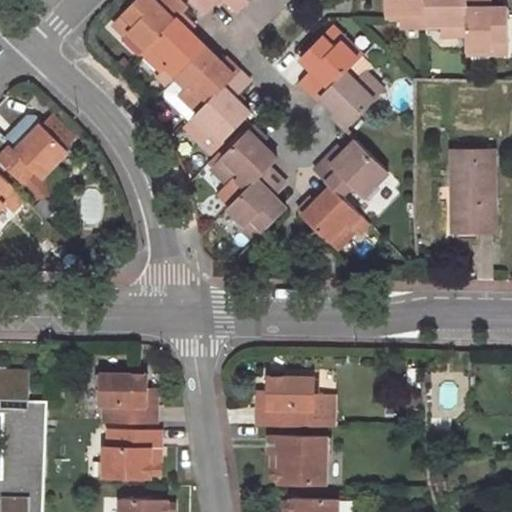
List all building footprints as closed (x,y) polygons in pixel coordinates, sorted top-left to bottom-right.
[(145,51),(183,13),(188,8),(179,0),(160,0),(160,1),(158,0),(137,0),(115,22),(127,35),(124,39),(141,56),(145,51)] [(193,0),(206,12),(217,0),(225,0),(237,12),(248,0),(193,0)] [(400,17),(400,26),(428,25),(427,0),(387,0),(387,17),(400,17)] [(440,25),(440,35),(468,35),(467,0),(427,0),(428,25),(440,25)] [(469,48),(492,48),(492,53),(510,53),(510,16),(509,16),(508,9),(493,9),(492,0),(467,0),(468,35),(469,48)] [(145,51),(164,70),(170,64),(180,73),(207,46),(192,31),(196,27),(183,13),(145,51)] [(343,39),(330,27),(301,57),(313,69),(302,81),(319,99),(322,95),(350,67),(363,53),(346,35),(343,39)] [(187,86),(181,93),(200,111),(239,70),(227,57),(222,62),(207,46),(180,73),(177,76),(187,86)] [(346,129),(385,89),(367,71),(360,77),(350,67),(322,95),(337,110),(332,116),(346,129)] [(224,139),(247,117),(252,112),(237,97),(251,82),(239,70),(200,111),(193,118),(210,134),(215,129),(224,139)] [(43,173),(69,147),(43,120),(37,114),(30,114),(8,137),(12,142),(0,154),(0,155),(25,180),(37,167),(43,173)] [(185,125),(212,151),(224,139),(215,129),(210,134),(193,118),(185,125)] [(254,124),(214,166),(233,185),(240,178),(250,188),(270,168),(279,159),(263,143),(268,139),(254,124)] [(353,208),(378,182),(368,172),(379,160),(357,139),(346,151),(336,161),(331,155),(316,171),(332,187),(353,208)] [(340,145),(331,155),(336,161),(346,151),(340,145)] [(495,150),(454,150),(454,224),(474,223),(475,231),(496,230),(495,150)] [(10,179),(0,168),(0,204),(4,201),(8,204),(20,191),(13,184),(10,179)] [(247,224),(244,227),(256,240),(287,208),(275,196),(287,185),(270,168),(250,188),(230,208),(247,224)] [(299,211),(338,249),(356,230),(360,234),(370,224),(353,208),(332,187),(317,202),(312,197),(299,211)] [(455,231),(475,231),(474,223),(454,224),(455,231)] [(0,365),(0,511),(43,511),(46,399),(29,399),(30,366),(0,365)] [(105,419),(157,420),(158,405),(156,406),(157,403),(147,403),(147,388),(147,373),(144,372),(133,372),(101,371),(100,402),(104,402),(105,419)] [(422,405),(420,378),(384,381),(386,408),(422,405)] [(313,399),(313,381),(282,380),(271,380),(267,380),(266,394),(266,408),(257,408),(256,428),(308,429),(309,411),(313,411),(313,399)] [(147,388),(147,403),(157,403),(157,388),(147,388)] [(258,394),(257,408),(266,408),(266,394),(258,394)] [(308,429),(335,429),(335,399),(313,399),(313,411),(309,411),(308,429)] [(104,429),(103,477),(148,478),(148,475),(148,447),(157,448),(160,448),(161,447),(162,429),(104,429)] [(325,439),(269,438),(268,455),(270,455),(278,455),(278,482),(278,485),(323,486),(325,439)] [(148,447),(148,475),(157,475),(157,448),(148,447)] [(270,455),(269,482),(278,482),(278,455),(270,455)] [(123,498),(122,511),(168,511),(169,502),(169,499),(123,498)] [(289,503),(288,511),(336,511),(336,500),(289,500),(289,503)] [(168,511),(176,511),(177,502),(169,502),(168,511)]
